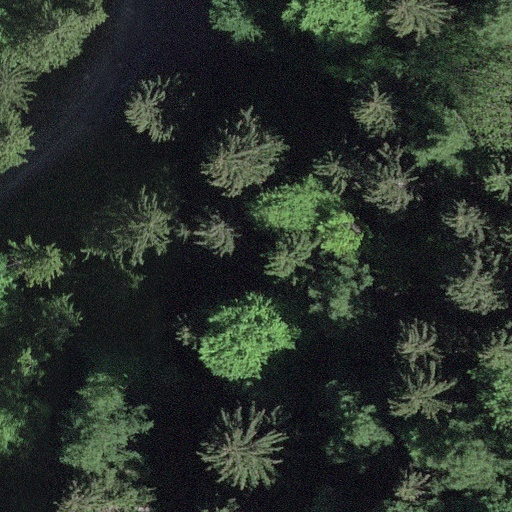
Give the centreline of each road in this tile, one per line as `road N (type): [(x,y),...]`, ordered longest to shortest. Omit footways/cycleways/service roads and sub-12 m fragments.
road 1 (track): [(384,511),(511,247)]
road 2 (track): [(0,185),(131,56),(132,0)]
road 3 (track): [(273,0),(246,35),(131,56)]
